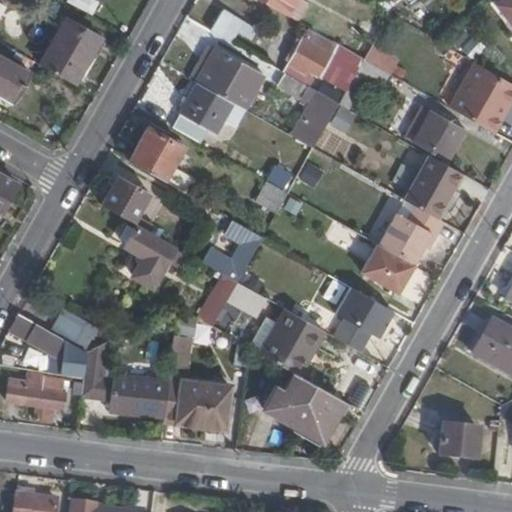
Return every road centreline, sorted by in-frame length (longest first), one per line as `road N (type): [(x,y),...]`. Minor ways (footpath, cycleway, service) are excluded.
road 1 (tertiary): [(349,489),(0,445)]
road 2 (residential): [(349,489),(511,195)]
road 3 (residential): [(67,184),(173,0)]
road 4 (tertiary): [(511,509),(349,489)]
road 5 (residential): [(0,304),(67,184)]
